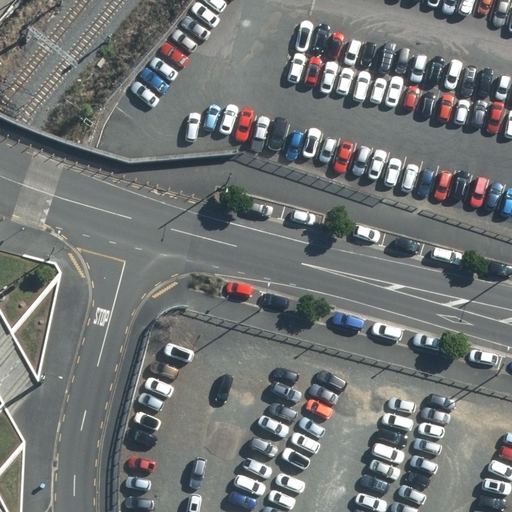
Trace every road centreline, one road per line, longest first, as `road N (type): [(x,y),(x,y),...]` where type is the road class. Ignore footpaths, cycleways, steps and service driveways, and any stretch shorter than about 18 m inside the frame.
road 1 (residential): [(511,319),(136,221)]
road 2 (unclassified): [(73,511),(86,418),(136,221)]
road 3 (unknown): [(333,423),(340,389),(333,373),(289,361),(253,364),(201,511)]
road 4 (unknown): [(430,511),(443,455),(433,433),(392,417),(333,423)]
